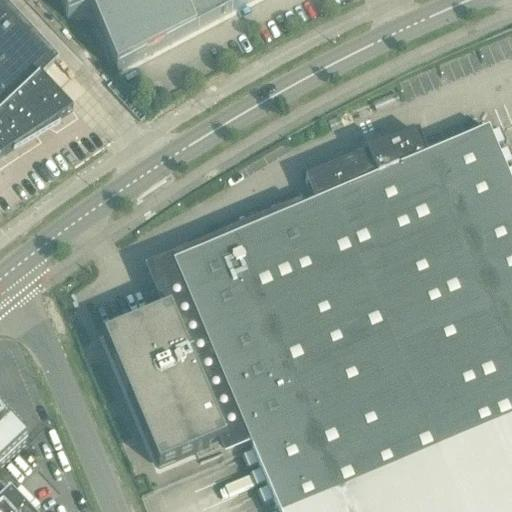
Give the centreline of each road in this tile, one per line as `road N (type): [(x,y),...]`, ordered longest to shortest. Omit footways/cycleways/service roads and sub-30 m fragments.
road 1 (tertiary): [(476,0),(337,60),(258,105),(0,280)]
road 2 (unclassified): [(115,511),(39,332),(0,282)]
